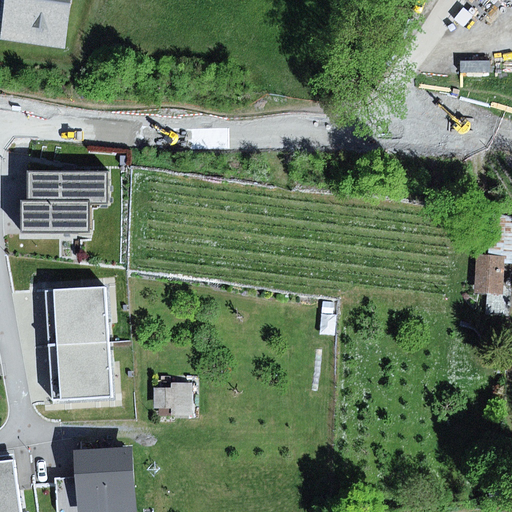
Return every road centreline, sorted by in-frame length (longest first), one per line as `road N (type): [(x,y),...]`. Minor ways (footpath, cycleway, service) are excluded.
road 1 (residential): [(0,123),(233,137),(361,114),(511,131)]
road 2 (track): [(459,0),(361,114)]
road 3 (residential): [(0,288),(23,421)]
